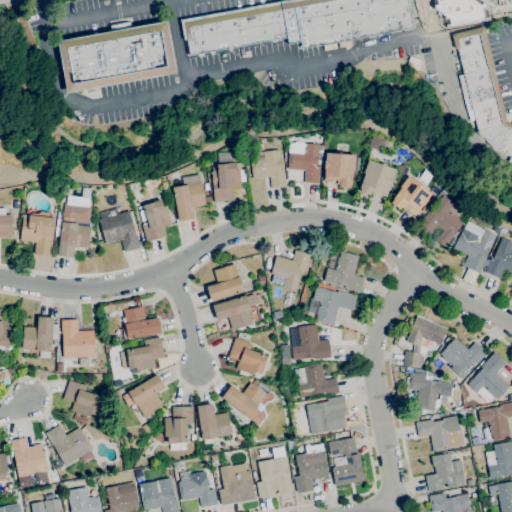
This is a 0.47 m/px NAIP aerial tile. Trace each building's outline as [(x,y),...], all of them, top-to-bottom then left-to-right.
[(189,55),(186,39),(183,40),(180,20),(287,0),(407,0),(412,27),(301,48),(300,41),(288,43),(286,37),(189,55)] [(67,93),(57,41),(110,31),(109,25),(130,21),(131,27),(166,21),(176,72),(67,93)] [(476,130),(474,120),(469,121),(466,111),(457,75),(463,74),(456,48),(454,49),(451,34),(483,26),(494,71),(493,71),(506,121),(511,123),(511,163),(507,161),(509,157),(493,149),(476,130)] [(251,149),(250,140),(257,139),(258,149),(251,149)] [(318,183),(303,182),(304,170),(287,169),(288,151),(292,151),(292,144),(302,144),(301,151),(305,151),(305,143),(318,144),(317,161),(319,161),(318,183)] [(270,188),(269,176),(252,178),(250,160),(252,160),(250,150),(263,148),(264,151),(278,149),(281,169),(283,169),(285,186),(270,188)] [(231,160),(230,153),(237,152),(238,160),(231,160)] [(322,184),(350,185),(352,154),(323,153),(322,184)] [(384,199),(394,169),(366,160),(357,190),(384,199)] [(213,201),(212,183),(217,183),(216,164),(227,163),(227,162),(235,162),(236,169),(239,169),(239,170),(244,169),(245,181),(240,181),(240,188),(232,188),(232,200),(213,201)] [(389,202),(414,217),(430,191),(405,176),(389,202)] [(178,221),(172,187),(187,184),(187,185),(201,183),(205,205),(191,207),(193,218),(178,221)] [(145,242),(141,225),(147,223),(146,219),(141,220),(139,213),(144,212),(142,205),(153,202),(153,201),(159,200),(157,192),(164,190),(166,198),(161,199),(161,200),(164,199),(165,205),(166,205),(170,224),(163,226),(166,236),(145,242)] [(444,247),(434,240),(442,229),(436,225),(431,231),(431,232),(430,233),(418,224),(441,194),(452,203),(448,209),(458,218),(458,219),(462,222),(452,235),(453,235),(444,247)] [(72,257),(57,256),(61,221),(61,222),(62,216),(61,216),(61,212),(62,212),(63,203),(66,203),(66,196),(90,198),(89,206),(90,207),(88,222),(74,221),(74,223),(77,223),(77,224),(90,226),(87,248),(73,246),(72,257)] [(0,207),(4,207),(4,214),(11,214),(11,236),(0,236),(0,207)] [(123,252),(120,240),(105,244),(98,219),(100,219),(98,212),(116,207),(118,213),(128,210),(135,233),(140,247),(123,252)] [(50,256),(33,254),(34,242),(19,240),(22,214),(29,215),(31,213),(37,214),(40,211),(48,212),(50,215),(50,217),(54,218),(51,235),(52,235),(51,242),(52,242),(50,256)] [(478,273),(462,265),(466,255),(452,248),(462,228),(463,228),(467,221),(483,229),(484,229),(495,235),(484,258),(487,260),(484,266),(482,265),(478,273)] [(452,244),(449,243),(454,236),(457,238),(452,244)] [(500,278),(484,272),(490,257),(492,257),(501,237),(511,242),(511,272),(504,269),(500,278)] [(295,289),(283,286),(285,278),(272,275),(272,274),(270,273),(275,255),(291,260),(294,250),(310,254),(305,270),(301,269),(295,289)] [(359,292),(343,288),(344,286),(323,280),(326,268),(334,270),(338,257),(340,251),(358,256),(353,275),(360,277),(361,275),(363,276),(359,292)] [(210,301),(206,286),(216,283),(212,270),(234,263),(238,276),(239,276),(243,291),(210,301)] [(470,280),(465,277),(469,271),(474,274),(470,280)] [(333,325),(313,320),(315,314),(306,311),(310,298),(312,298),(315,286),(336,292),(337,290),(356,295),(352,312),(349,311),(349,310),(338,307),(333,325)] [(231,330),(227,317),(216,320),(212,305),(244,295),(245,296),(252,294),(256,303),(248,306),(249,310),(248,310),(252,323),(231,330)] [(126,339),(126,337),(123,338),(122,329),(120,318),(124,317),(123,310),(116,311),(115,304),(128,302),(129,308),(142,306),(144,320),(157,317),(160,333),(126,339)] [(103,313),(102,306),(114,304),(115,311),(103,313)] [(0,346),(0,308),(2,308),(3,320),(10,319),(11,339),(8,339),(8,346),(0,346)] [(49,358),(39,357),(39,351),(35,351),(35,350),(21,348),(23,326),(36,327),(37,316),(53,317),(53,324),(58,324),(57,339),(51,339),(50,352),(49,352),(49,358)] [(418,368),(402,365),(404,351),(412,352),(413,344),(405,341),(415,316),(446,328),(439,345),(434,343),(431,349),(420,345),(420,346),(419,346),(418,353),(421,353),(420,356),(423,356),(421,365),(419,365),(418,368)] [(80,364),(80,357),(62,358),(61,334),(60,334),(60,319),(76,319),(77,330),(93,330),(94,357),(86,357),(86,363),(80,364)] [(292,360),(288,328),(298,327),(297,326),(315,324),(317,340),(327,339),(330,357),(314,359),(313,357),(292,360)] [(136,371),(135,367),(128,369),(127,364),(121,365),(119,355),(126,354),(125,350),(144,346),(143,340),(160,337),(163,357),(153,359),(155,367),(136,371)] [(253,375),(235,368),(238,360),(227,356),(234,337),(251,343),(249,349),(266,355),(263,366),(260,374),(254,372),(253,375)] [(461,379),(449,368),(447,370),(435,358),(454,337),(467,349),(474,342),(486,353),(475,364),(471,361),(470,362),(474,365),(469,370),(465,367),(464,368),(468,372),(461,379)] [(486,402),(476,392),(475,393),(466,384),(481,368),(479,366),(493,352),(505,363),(504,365),(503,364),(495,373),(508,386),(496,399),(493,396),(492,397),(492,396),(486,402)] [(281,365),(280,358),(289,357),(290,364),(281,365)] [(62,372),(55,372),(56,363),(63,363),(62,372)] [(299,397),(293,369),(303,367),(303,366),(318,363),(318,364),(320,363),(323,380),(335,377),(338,392),(321,395),(320,393),(299,397)] [(0,369),(12,367),(13,373),(7,374),(8,380),(2,381),(2,380),(0,380),(0,369)] [(433,410),(415,408),(417,390),(406,389),(409,372),(425,374),(424,379),(442,382),(451,384),(449,396),(439,395),(439,394),(435,393),(434,400),(435,400),(433,410)] [(144,418),(136,405),(135,405),(133,401),(127,405),(122,396),(127,393),(127,392),(156,374),(165,387),(155,393),(162,405),(151,412),(152,413),(144,418)] [(88,416),(70,410),(72,402),(62,399),(68,380),(85,385),(84,391),(101,397),(96,415),(89,413),(88,416)] [(257,425),(248,418),(221,397),(230,384),(241,393),(249,382),(265,394),(257,405),(258,406),(256,408),(265,415),(257,425)] [(319,432),(319,429),(311,430),(309,417),(307,417),(305,405),(326,401),(326,398),(343,395),(345,410),(334,412),(337,429),(319,432)] [(492,440),(491,435),(484,436),(484,434),(482,434),(479,422),(477,410),(498,406),(498,404),(511,401),(511,416),(506,418),(510,437),(492,440)] [(201,440),(196,405),(212,403),(213,414),(227,412),(230,434),(216,436),(217,437),(201,440)] [(169,449),(169,443),(167,443),(167,436),(164,436),(163,417),(171,417),(171,407),(192,406),(193,423),(186,423),(186,442),(184,442),(184,448),(169,449)] [(435,451),(434,451),(432,451),(429,435),(417,437),(414,422),(431,419),(432,422),(441,420),(441,418),(455,415),(458,430),(447,432),(447,435),(457,434),(459,446),(450,447),(450,448),(435,451)] [(145,433),(141,426),(147,423),(151,429),(145,433)] [(63,466),(44,433),(58,424),(65,435),(78,427),(91,449),(89,450),(93,457),(84,463),(80,456),(63,466)] [(17,477),(10,440),(25,437),(27,447),(42,444),(47,471),(17,477)] [(149,457),(143,453),(152,437),(158,441),(149,457)] [(334,486),(331,468),(334,467),(332,458),(344,456),(344,454),(338,455),(338,453),(329,455),(327,442),(353,437),(355,451),(349,452),(349,455),(358,453),(363,480),(334,486)] [(488,478),(484,452),(493,450),(492,444),(510,441),(511,451),(511,475),(510,476),(510,475),(488,478)] [(296,492),(293,476),(298,475),(294,454),(305,453),(304,448),(321,445),(322,449),(327,476),(310,479),(312,489),(296,492)] [(258,498),(255,482),(260,481),(256,461),(272,458),(270,448),(282,446),(284,456),(285,456),(287,465),(286,465),(289,478),(292,492),(278,494),(277,489),(273,490),(274,495),(258,498)] [(259,458),(257,450),(267,448),(269,456),(259,458)] [(427,492),(424,475),(434,474),(433,466),(431,466),(429,456),(449,453),(451,461),(460,460),(464,485),(446,488),(446,483),(442,484),(443,489),(427,492)] [(173,469),(172,462),(178,461),(180,467),(173,469)] [(220,505),(217,489),(222,488),(218,467),(231,464),(231,466),(243,464),(244,470),(245,470),(245,471),(248,470),(254,498),(220,505)] [(200,507),(198,497),(181,500),(180,498),(177,482),(178,482),(178,481),(180,481),(178,472),(189,471),(189,474),(205,471),(208,489),(213,488),(216,504),(200,507)] [(161,511),(160,506),(143,510),(140,492),(143,492),(143,490),(156,488),(154,480),(167,478),(169,489),(171,499),(176,498),(178,511),(161,511)] [(511,511),(499,511),(496,494),(489,495),(487,486),(495,485),(495,484),(511,480),(511,511)] [(6,490),(4,482),(12,481),(13,488),(6,490)] [(104,511),(104,510),(109,509),(105,487),(117,485),(119,493),(131,491),(132,492),(135,491),(139,509),(121,511),(104,511)] [(69,511),(66,490),(85,486),(87,497),(94,496),(94,497),(97,496),(100,511),(69,511)] [(487,501),(486,496),(481,497),(479,488),(486,487),(487,495),(488,494),(489,501),(487,501)] [(470,501),(468,493),(475,492),(477,500),(470,501)] [(441,511),(441,510),(431,511),(428,496),(444,493),(445,498),(465,494),(468,506),(460,508),(460,511),(441,511)] [(30,511),(29,503),(42,500),(43,508),(44,508),(43,501),(58,498),(60,511),(30,511)] [(0,511),(19,511),(18,503),(0,506),(0,511)]
